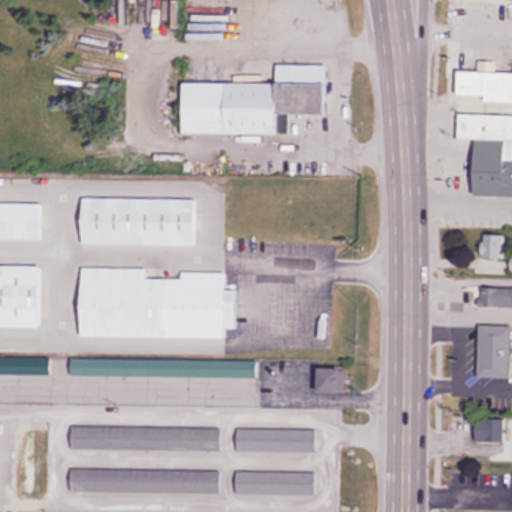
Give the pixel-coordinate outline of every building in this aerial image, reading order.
[(511,72),(495,72),(495,61),(479,60),(478,71),(458,71),(457,94),(485,95),(485,101),(511,101),(511,72)] [(184,133),(278,134),(278,114),(327,114),(327,65),(277,64),(277,83),(184,83),(184,133)] [(475,195),(511,196),(511,114),(460,113),(459,137),(477,138),(475,195)] [(195,245),(196,199),(83,198),(83,244),(195,245)] [(0,239),(42,240),(42,203),(0,202),(0,239)] [(484,257),(506,257),(506,233),(484,233),(484,257)] [(41,266),(0,266),(0,327),(41,327),(41,266)] [(225,337),(225,328),(236,328),(237,290),(225,290),(225,272),(182,272),(182,279),(147,279),(147,268),(83,268),(82,336),(225,337)] [(480,307),(511,307),(511,286),(480,286),(480,307)] [(511,325),(480,325),(480,378),(511,378),(511,325)] [(347,368),(320,368),(320,393),(347,393),(347,368)] [(506,419),(478,419),(477,442),(505,442),(506,419)] [(72,450),(112,450),(112,427),(72,427),(72,450)] [(72,491),(100,491),(100,470),(72,470),(72,491)]
